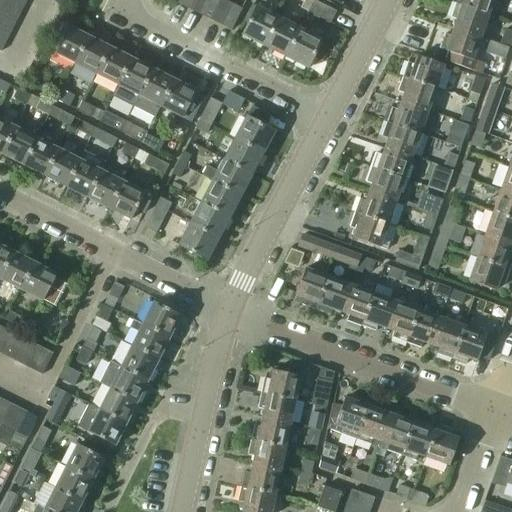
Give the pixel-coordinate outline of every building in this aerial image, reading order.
[(2,0),(0,0),(0,1),(0,12),(16,20),(22,10),(2,0)] [(2,0),(22,10),(26,0),(2,0)] [(187,9),(191,0),(178,0),(176,4),(187,9)] [(191,0),(187,9),(198,15),(205,0),(191,0)] [(205,0),(198,15),(209,21),(220,0),(219,0),(205,0)] [(209,21),(219,26),(230,5),(220,0),(209,21)] [(304,0),(300,9),(308,13),(313,2),(309,0),(304,0)] [(456,0),(454,6),(487,18),(493,0),(456,0)] [(313,2),(308,13),(330,24),(335,13),(313,2)] [(241,11),(230,5),(219,26),(231,32),(241,11)] [(456,23),(453,30),(480,40),(487,18),(454,6),(449,21),(456,23)] [(263,48),(277,19),(255,8),(241,37),(263,48)] [(0,12),(0,25),(11,31),(16,20),(0,12)] [(263,48),(285,58),(299,30),(277,19),(263,48)] [(0,25),(0,38),(6,41),(11,31),(0,25)] [(73,65),(87,38),(65,26),(51,53),(73,65)] [(511,31),(504,29),(498,46),(508,50),(511,38),(511,31)] [(299,30),(285,58),(307,70),(313,58),(322,62),(330,45),(321,41),(299,30)] [(443,37),(439,51),(448,54),(445,63),(480,76),(484,65),(472,61),(480,40),(453,30),(450,40),(443,37)] [(73,65),(94,75),(108,48),(87,38),(73,65)] [(488,43),(484,54),(504,61),(508,50),(498,46),(488,43)] [(94,75),(116,86),(129,59),(108,48),(94,75)] [(407,66),(402,77),(436,89),(443,68),(416,58),(412,68),(407,66)] [(116,86),(111,96),(132,107),(151,70),(129,59),(116,86)] [(172,81),(151,70),(132,107),(154,118),(159,108),(172,81)] [(474,76),(466,100),(476,104),(485,80),(474,76)] [(404,93),(400,102),(427,112),(436,89),(402,77),(397,91),(404,93)] [(0,91),(5,94),(9,85),(0,80),(0,91)] [(46,94),(50,86),(39,80),(34,88),(46,94)] [(172,81),(159,108),(181,119),(195,92),(172,81)] [(503,88),(491,84),(485,100),(498,105),(503,88)] [(26,105),(30,96),(17,89),(13,98),(26,105)] [(46,104),(30,96),(26,105),(42,113),(46,104)] [(209,99),(198,120),(211,126),(221,106),(209,99)] [(466,100),(458,124),(468,127),(476,104),(466,100)] [(81,101),(77,110),(90,117),(94,108),(81,101)] [(391,109),(386,123),(419,135),(427,112),(400,102),(397,111),(391,109)] [(234,138),(262,153),(273,132),(263,127),(269,115),(251,106),(234,138)] [(495,113),(482,109),(474,130),(487,134),(495,113)] [(59,110),(54,121),(69,127),(73,118),(59,110)] [(102,112),(98,121),(111,127),(115,119),(102,112)] [(206,134),(211,126),(198,120),(194,128),(206,134)] [(0,154),(14,128),(0,121),(0,154)] [(82,122),(77,132),(90,138),(95,128),(82,122)] [(452,122),(449,132),(464,137),(468,127),(458,124),(452,122)] [(124,123),(120,132),(133,139),(137,130),(124,123)] [(387,139),(384,148),(411,157),(419,135),(386,123),(382,137),(387,139)] [(0,154),(0,155),(22,166),(35,139),(14,128),(0,154)] [(485,135),(474,131),(469,146),(480,149),(485,135)] [(103,133),(99,143),(112,149),(116,139),(103,133)] [(144,134),(140,142),(155,150),(159,141),(144,134)] [(234,138),(223,160),(251,175),(262,153),(234,138)] [(22,166),(43,177),(57,150),(35,139),(22,166)] [(125,144),(120,154),(133,160),(138,150),(125,144)] [(375,154),(370,169),(403,180),(411,157),(384,148),(381,157),(375,154)] [(43,177),(64,188),(78,161),(57,150),(43,177)] [(182,151),(177,163),(185,167),(191,155),(182,151)] [(447,152),(441,168),(452,172),(458,156),(447,152)] [(147,155),(142,164),(163,175),(168,165),(147,155)] [(223,160),(217,171),(206,166),(201,175),(240,196),(251,175),(223,160)] [(464,160),(458,176),(469,180),(474,164),(464,160)] [(64,188),(86,199),(100,172),(78,161),(64,188)] [(185,167),(177,163),(171,175),(179,179),(185,167)] [(441,168),(436,183),(447,187),(452,172),(441,168)] [(511,169),(509,168),(500,191),(511,194),(511,169)] [(371,185),(368,193),(395,203),(403,180),(370,169),(365,183),(371,185)] [(86,199),(108,210),(121,183),(100,172),(86,199)] [(212,182),(201,202),(229,217),(240,196),(201,175),(200,176),(212,182)] [(469,180),(458,176),(452,194),(462,198),(469,180)] [(121,183),(108,210),(130,221),(135,210),(143,214),(154,192),(145,187),(142,193),(121,183)] [(511,194),(500,191),(493,213),(511,219),(511,194)] [(359,200),(354,213),(387,225),(395,203),(368,193),(365,202),(359,200)] [(431,197),(425,214),(436,217),(442,201),(431,197)] [(155,206),(167,212),(171,204),(159,198),(155,206)] [(201,202),(190,224),(218,238),(229,217),(201,202)] [(156,234),(167,212),(155,206),(144,228),(156,234)] [(446,210),(442,221),(453,225),(457,213),(446,210)] [(387,225),(354,213),(349,227),(355,230),(352,238),(379,248),(387,225)] [(511,219),(493,213),(484,236),(511,245),(511,241),(511,219)] [(431,231),(436,217),(425,214),(420,228),(431,231)] [(442,221),(434,244),(445,248),(453,225),(442,221)] [(218,238),(190,224),(178,246),(206,261),(218,238)] [(399,251),(394,262),(417,270),(428,239),(418,236),(411,255),(399,251)] [(484,236),(476,259),(509,270),(511,261),(511,256),(507,255),(511,245),(484,236)] [(309,250),(335,259),(339,248),(313,239),(309,250)] [(445,248),(434,244),(426,267),(437,271),(445,248)] [(0,276),(12,253),(0,247),(0,276)] [(339,248),(335,259),(356,267),(360,256),(339,248)] [(0,276),(0,280),(20,291),(33,264),(12,253),(0,276)] [(375,262),(360,256),(356,267),(372,272),(375,262)] [(509,270),(476,259),(468,283),(494,292),(497,284),(503,286),(509,270)] [(33,264),(20,291),(42,302),(54,308),(65,285),(54,280),(56,276),(33,264)] [(402,285),(406,273),(389,267),(386,278),(400,283),(400,285),(402,285)] [(315,311),(327,279),(305,270),(295,297),(303,300),(301,306),(315,311)] [(421,278),(406,273),(402,285),(417,291),(421,278)] [(332,311),(340,314),(349,287),(327,279),(315,311),(330,316),(332,311)] [(123,288),(114,283),(108,295),(117,299),(123,288)] [(448,300),(452,290),(434,283),(431,294),(448,300)] [(346,322),(361,327),(372,295),(349,287),(340,314),(348,317),(346,322)] [(465,295),(452,290),(448,300),(461,305),(465,295)] [(376,327),(386,330),(395,303),(372,295),(361,327),(374,332),(376,327)] [(133,320),(169,338),(180,316),(153,303),(142,324),(133,319),(133,320)] [(392,339),(406,344),(418,312),(395,303),(386,330),(394,333),(392,339)] [(106,322),(112,310),(103,306),(97,318),(106,322)] [(4,320),(17,326),(21,317),(9,311),(4,320)] [(421,343),(431,347),(441,320),(418,312),(406,344),(419,349),(421,343)] [(158,359),(169,338),(133,320),(129,327),(138,332),(131,346),(158,359)] [(437,356),(452,361),(463,328),(441,320),(431,347),(439,350),(437,356)] [(0,349),(9,332),(0,327),(0,349)] [(92,327),(86,339),(82,348),(92,353),(97,344),(95,343),(101,332),(92,327)] [(486,336),(463,328),(452,361),(465,366),(467,360),(476,363),(486,336)] [(0,349),(0,354),(9,359),(20,338),(9,332),(0,349)] [(9,359),(20,364),(31,343),(20,338),(9,359)] [(20,364),(31,370),(42,349),(31,343),(20,364)] [(131,346),(120,368),(147,381),(158,359),(131,346)] [(84,365),(90,353),(92,354),(92,353),(82,348),(75,362),(83,366),(84,365)] [(53,354),(42,349),(31,370),(42,375),(53,354)] [(120,368),(110,388),(137,402),(147,381),(120,368)] [(71,370),(65,380),(64,383),(73,387),(79,374),(71,370)] [(264,379),(261,393),(295,401),(301,377),(273,371),(271,380),(264,379)] [(316,381),(311,405),(325,408),(331,384),(316,381)] [(110,388),(99,410),(126,423),(137,402),(110,388)] [(60,391),(54,402),(63,407),(69,395),(60,391)] [(264,410),(263,418),(290,424),(295,401),(261,393),(258,409),(264,410)] [(356,440),(368,407),(345,398),(341,409),(332,406),(327,429),(356,440)] [(0,412),(0,438),(16,407),(5,402),(0,412)] [(8,444),(10,445),(27,412),(16,407),(0,438),(0,443),(7,447),(8,444)] [(368,407),(356,440),(370,445),(377,447),(379,448),(391,415),(368,407)] [(126,423),(99,410),(87,433),(114,447),(126,423)] [(307,428),(309,428),(320,431),(324,414),(310,411),(307,428)] [(38,418),(27,412),(10,445),(20,451),(27,439),(38,418)] [(377,447),(374,455),(376,455),(383,458),(385,451),(386,451),(401,456),(413,423),(391,415),(379,448),(377,447)] [(255,426),(251,440),(285,448),(290,424),(263,418),(261,427),(255,426)] [(418,456),(426,458),(436,432),(413,423),(401,456),(416,462),(418,456)] [(438,426),(436,432),(426,458),(449,467),(459,440),(450,436),(452,431),(438,426)] [(36,439),(30,450),(39,454),(40,453),(38,453),(43,443),(44,444),(50,431),(42,427),(36,439)] [(317,446),(320,431),(309,428),(306,444),(317,446)] [(254,457),(253,465),(280,471),(285,448),(251,440),(248,455),(254,457)] [(347,465),(334,460),(338,451),(324,445),(319,467),(342,476),(347,465)] [(76,446),(65,467),(92,481),(103,459),(76,446)] [(30,450),(20,471),(29,475),(39,454),(30,450)] [(302,459),(299,475),(310,478),(314,462),(302,459)] [(2,462),(0,465),(0,488),(1,489),(12,467),(2,462)] [(244,472),(241,486),(275,494),(280,471),(253,465),(251,474),(244,472)] [(65,467),(55,489),(81,502),(92,481),(65,467)] [(366,484),(369,474),(353,468),(349,479),(366,484)] [(23,488),(29,475),(20,471),(13,483),(23,488)] [(382,479),(369,474),(366,484),(388,492),(392,477),(382,479)] [(309,480),(310,478),(299,475),(297,484),(309,487),(311,481),(309,480)] [(271,511),(275,494),(241,486),(238,502),(244,503),(242,511),(271,511)] [(324,486),(317,506),(332,511),(335,511),(342,492),(324,486)] [(411,501),(414,491),(399,486),(395,495),(411,501)] [(47,511),(76,511),(81,502),(55,489),(44,510),(37,506),(37,507),(47,511)] [(347,501),(371,509),(375,498),(351,490),(347,501)] [(9,491),(0,509),(0,511),(9,511),(18,496),(9,491)] [(428,496),(414,491),(411,501),(424,505),(428,496)] [(347,501),(342,511),(370,511),(371,509),(347,501)]
